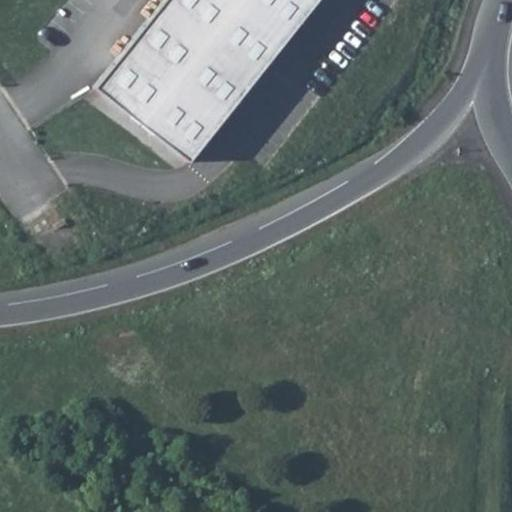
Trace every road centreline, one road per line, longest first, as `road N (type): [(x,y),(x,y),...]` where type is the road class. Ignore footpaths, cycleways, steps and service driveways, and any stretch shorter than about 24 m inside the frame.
road 1 (trunk): [(492,46),(441,125),(374,178),(294,224),(204,264),(85,301),(0,315)]
road 2 (unknown): [(0,198),(51,307)]
